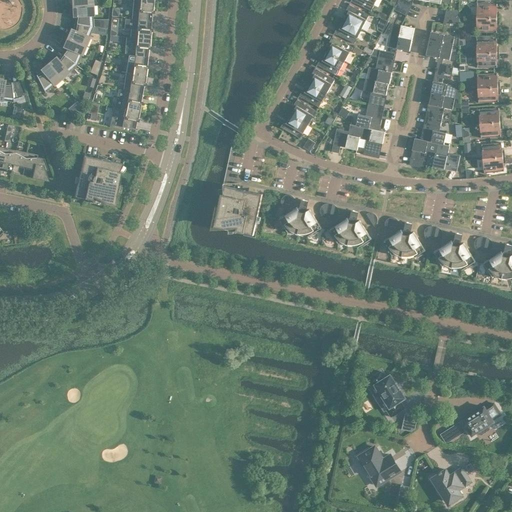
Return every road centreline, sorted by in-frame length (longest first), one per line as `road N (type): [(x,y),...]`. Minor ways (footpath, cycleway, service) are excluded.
road 1 (residential): [(511,181),(441,189),(386,182),(266,140),(266,116),(334,0)]
road 2 (residential): [(138,239),(183,264),(511,337)]
road 3 (tertiary): [(195,0),(171,157)]
road 4 (residential): [(169,0),(148,152)]
road 5 (residential): [(91,283),(65,210),(0,196)]
